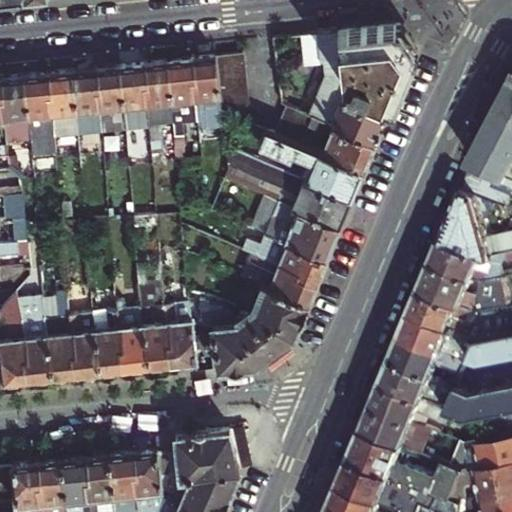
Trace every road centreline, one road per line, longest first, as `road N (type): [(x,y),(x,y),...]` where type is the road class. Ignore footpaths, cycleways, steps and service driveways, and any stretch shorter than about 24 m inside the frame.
road 1 (secondary): [(509,0),(419,177),(322,409)]
road 2 (residential): [(0,420),(254,395),(322,409)]
road 3 (residential): [(302,0),(0,33)]
